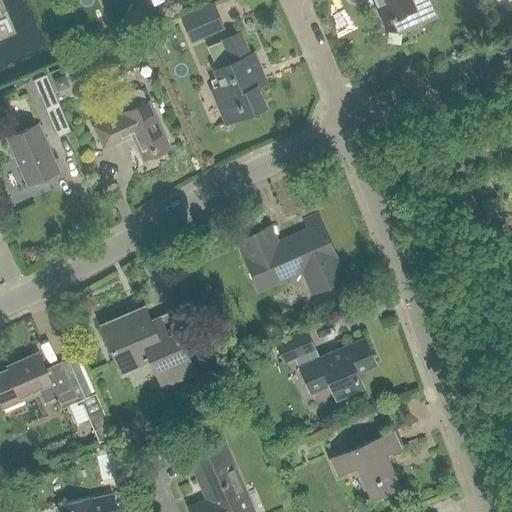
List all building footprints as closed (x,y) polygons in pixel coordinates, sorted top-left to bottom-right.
[(427,0),(372,0),(383,24),(398,17),(405,31),(435,18),(427,0)] [(195,41),(224,29),(213,4),(184,16),(195,41)] [(220,41),(228,64),(250,55),(241,33),(220,41)] [(256,87),(265,83),(252,54),(250,55),(228,64),(215,70),(221,84),(211,88),(226,123),(264,107),(256,87)] [(71,132),(46,75),(33,81),(58,138),(71,132)] [(65,77),(55,81),(59,90),(66,87),(67,84),(65,77)] [(149,101),(146,102),(142,92),(138,90),(129,94),(128,91),(113,98),(120,114),(93,126),(103,149),(128,138),(133,140),(143,161),(170,148),(149,101)] [(26,185),(59,171),(39,124),(6,138),(26,185)] [(499,155),(491,132),(459,144),(468,169),(486,163),(485,160),(499,155)] [(322,289),(345,279),(317,215),(303,221),(307,231),(271,246),(264,229),(237,241),(259,290),(313,267),(322,289)] [(511,241),(506,225),(490,230),(495,247),(511,241)] [(505,313),(498,291),(482,297),(489,318),(505,313)] [(162,386),(194,372),(181,343),(192,338),(180,309),(150,322),(146,314),(132,321),(129,313),(101,325),(120,369),(149,357),(162,386)] [(359,372),(376,365),(365,339),(319,358),(308,329),(276,342),(284,361),(294,356),(310,394),(330,386),(336,400),(365,388),(359,372)] [(49,401),(61,396),(66,408),(78,403),(62,368),(47,375),(37,353),(17,362),(18,365),(0,372),(0,403),(2,408),(19,401),(17,398),(42,387),(49,401)] [(371,498),(375,496),(376,498),(377,499),(379,499),(380,500),(382,500),(384,500),(385,499),(387,498),(388,497),(389,496),(390,495),(390,493),(391,491),(390,490),(400,486),(386,454),(401,448),(394,431),(331,459),(338,475),(357,466),(371,498)] [(253,511),(223,443),(190,458),(209,500),(190,508),(191,511),(253,511)] [(56,508),(57,511),(114,511),(111,497),(91,502),(91,500),(56,508)]
